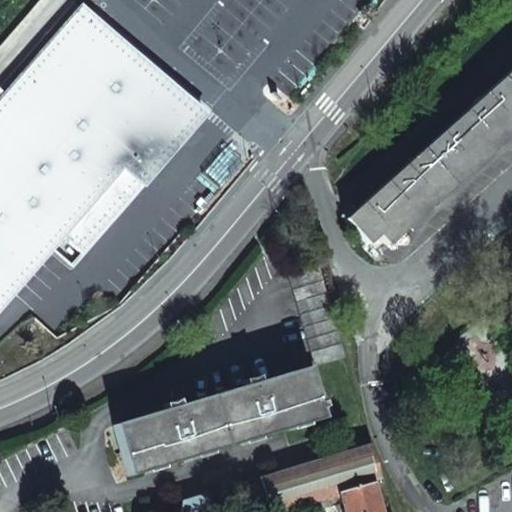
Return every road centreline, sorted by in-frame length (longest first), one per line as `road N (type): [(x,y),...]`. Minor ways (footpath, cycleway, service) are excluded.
road 1 (secondary): [(0,408),(59,381),(164,300),(422,0)]
road 2 (residential): [(511,165),(371,289),(423,511)]
road 3 (unknown): [(298,150),(373,298)]
